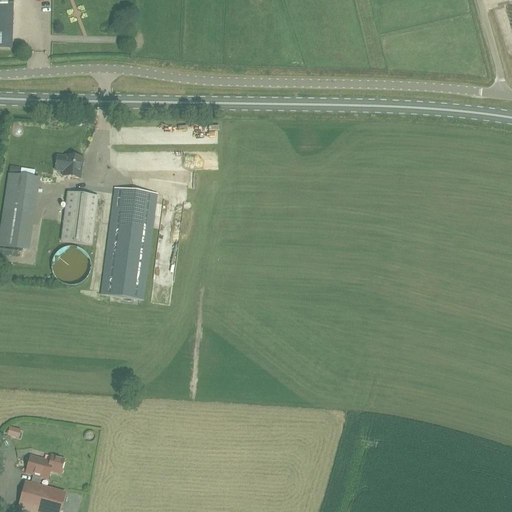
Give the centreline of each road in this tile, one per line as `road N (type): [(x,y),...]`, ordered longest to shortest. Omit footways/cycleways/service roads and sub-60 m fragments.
road 1 (primary): [(511,118),(362,105),(104,102)]
road 2 (unclassified): [(502,95),(105,68)]
